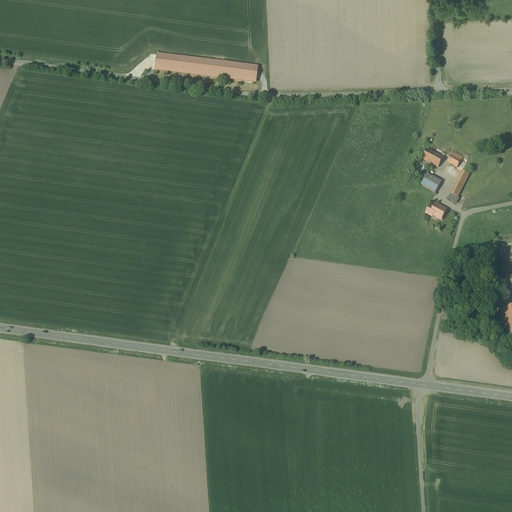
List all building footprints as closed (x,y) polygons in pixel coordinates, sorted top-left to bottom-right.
[(256,66),(156,53),(154,70),(254,83),(256,66)] [(436,155),(427,150),(422,159),(431,164),(436,155)] [(463,158),(454,153),(448,163),(457,168),(463,158)] [(444,159),(436,155),(431,164),(439,168),(444,159)] [(462,171),(448,199),(457,204),(459,199),(457,198),(469,175),(462,171)] [(442,183),(427,175),(421,186),(436,194),(442,183)] [(441,206),(436,204),(434,208),(431,214),(436,216),(435,217),(441,220),(447,210),(441,207),(441,206)] [(430,206),(426,214),(430,216),(431,214),(434,208),(430,206)] [(511,306),(499,307),(502,346),(511,344),(511,306)]
